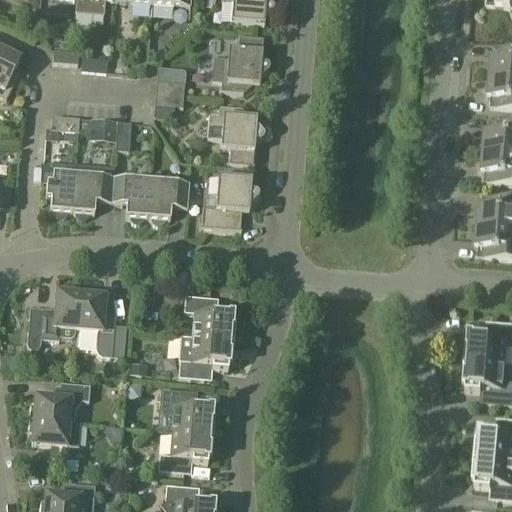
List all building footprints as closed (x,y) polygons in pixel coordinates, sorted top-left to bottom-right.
[(28,0),(27,12),(36,13),(37,1),(28,0)] [(75,0),(75,4),(76,4),(75,16),(91,17),(91,19),(104,20),(105,6),(113,7),(113,0),(75,0)] [(113,0),(113,7),(151,10),(151,0),(113,0)] [(151,0),(151,10),(189,13),(190,0),(151,0)] [(273,16),(273,13),(265,4),(265,0),(218,0),(218,7),(231,8),(230,28),(263,31),(264,18),(266,19),(270,20),(272,18),(272,17),(273,16)] [(511,0),(484,0),(484,10),(511,12),(511,0)] [(258,91),(259,85),(266,78),(268,76),(268,73),(267,72),(266,70),(265,70),(264,69),(262,69),(261,70),(260,70),(262,44),(237,42),(236,56),(226,55),(226,65),(212,64),(210,88),(220,89),(219,97),(242,99),(251,91),(258,91)] [(488,82),(511,84),(511,53),(494,52),(493,62),(489,62),(488,82)] [(19,64),(0,55),(0,103),(5,106),(18,79),(13,76),(19,64)] [(51,68),(76,70),(77,59),(52,57),(51,68)] [(83,61),(81,76),(106,78),(107,63),(83,61)] [(156,99),(184,102),(186,81),(184,79),(182,78),(157,76),(156,99)] [(511,114),(511,84),(488,82),(486,102),(490,103),(489,113),(511,114)] [(182,116),(184,102),(156,99),(154,126),(173,128),(174,115),(182,116)] [(229,156),(227,170),(251,172),(254,145),(255,146),(256,147),(257,147),(259,147),(260,146),(261,145),(262,144),(262,143),(262,141),(261,139),(255,131),(255,124),(248,124),(241,115),(218,113),(218,121),(208,120),(206,144),(220,145),(219,155),(229,156)] [(76,142),(77,127),(51,125),(50,140),(76,142)] [(482,157),(511,159),(511,128),(488,127),(487,137),(483,137),(482,157)] [(113,157),(114,157),(127,158),(130,129),(116,128),(113,157)] [(112,155),(114,130),(90,129),(89,153),(112,155)] [(511,159),(482,157),(480,177),(483,178),(483,188),(511,190),(511,159)] [(49,217),(71,219),(74,181),(51,179),(51,189),(45,188),(44,205),(49,205),(49,217)] [(111,184),(74,181),(71,219),(93,221),(94,209),(109,210),(111,184)] [(240,218),(247,219),(248,212),(256,205),(257,204),(257,203),(257,202),(257,200),(257,199),(256,198),(254,197),(254,196),(251,197),(249,198),(250,185),(217,182),(215,203),(202,202),(200,234),(239,237),(240,218)] [(149,187),(111,184),(109,210),(125,212),(124,223),(146,225),(149,187)] [(188,190),(149,187),(146,225),(168,227),(169,215),(186,216),(187,203),(188,190)] [(475,232),(511,235),(511,204),(481,202),(481,212),(477,212),(475,232)] [(511,265),(511,235),(475,232),(474,252),(477,253),(476,263),(511,265)] [(75,335),(77,335),(80,296),(66,294),(65,299),(56,298),(54,317),(30,315),(27,350),(27,351),(27,352),(28,354),(29,355),(30,355),(31,356),(33,357),(34,357),(36,357),(37,356),(38,355),(39,354),(40,354),(40,353),(41,351),(41,346),(60,348),(60,343),(68,344),(70,344),(72,343),(73,342),(74,341),(75,339),(75,338),(76,337),(75,335)] [(80,296),(77,335),(97,337),(95,356),(98,361),(102,363),(122,365),(125,332),(113,331),(114,322),(102,321),(104,302),(94,302),(95,297),(80,296)] [(193,320),(191,344),(232,348),(234,327),(231,326),(231,318),(216,316),(217,306),(184,303),(183,319),(193,320)] [(463,367),(504,370),(505,353),(511,354),(511,329),(492,328),(491,339),(468,337),(468,346),(464,346),(463,367)] [(232,348),(191,344),(182,343),(179,383),(204,386),(205,375),(226,377),(227,368),(231,368),(232,348)] [(13,361),(0,360),(0,364),(1,372),(18,373),(19,365),(13,361)] [(77,367),(76,378),(85,379),(86,368),(77,367)] [(511,387),(502,386),(504,370),(463,367),(461,387),(464,388),(464,397),(487,398),(486,409),(511,411),(511,400),(511,387)] [(148,370),(129,369),(128,380),(147,381),(148,370)] [(27,426),(72,430),(74,415),(75,415),(77,413),(78,412),(80,409),(81,408),(80,407),(88,408),(89,392),(59,390),(59,394),(54,394),(53,404),(34,402),(33,412),(29,411),(27,426)] [(172,422),(171,438),(212,441),(214,420),(210,420),(211,411),(196,410),(197,398),(160,395),(158,414),(164,420),(171,420),(172,422)] [(472,463),(511,466),(511,425),(502,425),(501,436),(478,434),(478,442),(474,442),(472,463)] [(80,430),(72,430),(27,426),(26,440),(31,441),(30,450),(50,452),(51,466),(79,467),(80,454),(78,454),(80,430)] [(212,441),(171,438),(169,462),(158,461),(157,477),(182,480),(183,469),(206,471),(207,462),(210,462),(212,441)] [(511,483),(511,481),(511,466),(472,463),(470,484),(474,484),(473,493),(496,495),(495,506),(511,507),(511,483)] [(38,511),(92,511),(95,492),(66,489),(65,501),(44,500),(44,509),(39,509),(38,511)] [(211,511),(212,507),(190,505),(191,493),(166,491),(165,507),(159,511),(211,511)]
